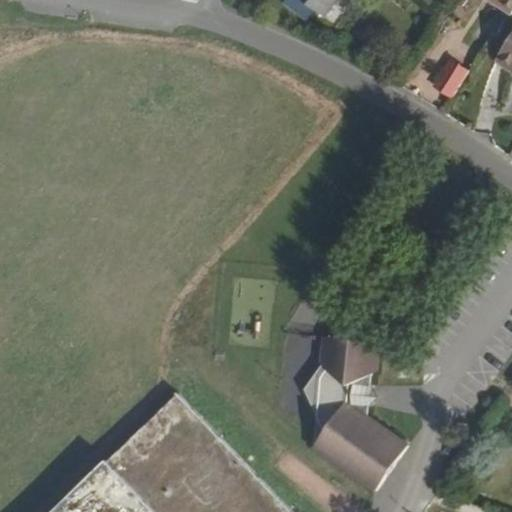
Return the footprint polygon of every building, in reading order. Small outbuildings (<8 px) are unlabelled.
[(339,0),(307,0),(328,16),(339,0)] [(511,0),(490,0),(511,14),(511,0)] [(442,85),(463,99),(478,75),(458,62),(442,85)] [(316,396),(305,407),(314,415),(312,449),(371,492),(402,449),(369,425),(370,407),(375,404),(374,392),(370,391),(372,346),(319,342),(317,368),(316,396)] [(293,396),(305,407),(316,396),(317,368),(293,396)] [(102,453),(37,511),(132,511),(215,437),(248,462),(182,386),(108,453),(105,450),(102,453)] [(215,437),(132,511),(222,511),(261,477),(248,462),(215,437)] [(222,511),(291,511),(261,477),(222,511)]
